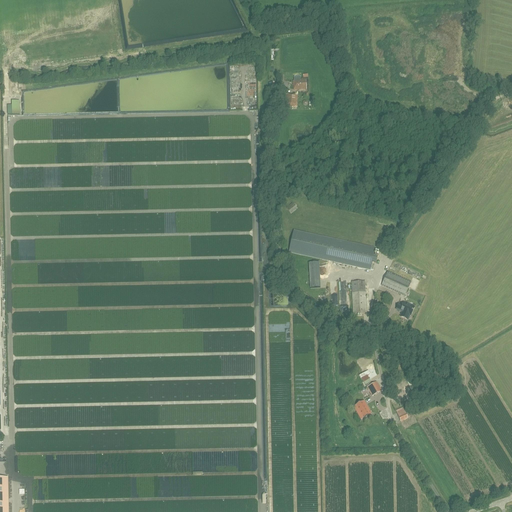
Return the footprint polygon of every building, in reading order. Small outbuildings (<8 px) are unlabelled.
[(297,89),(297,90),(306,89),(306,80),(293,81),(293,89),(297,89)] [(286,95),(286,106),(297,107),(297,95),(286,95)] [(12,101),(12,105),(8,105),(8,115),(20,114),(19,101),(12,101)] [(293,203),(286,208),(291,214),(297,209),(293,203)] [(373,256),(375,248),(294,231),(289,253),(370,270),(372,262),(376,263),(377,257),(373,256)] [(319,263),(309,263),(310,288),(320,288),(319,263)] [(411,283),(388,272),(382,286),(405,296),(411,283)] [(353,314),(366,314),(365,282),(351,282),(353,314)] [(404,303),(403,305),(398,303),(395,310),(401,313),(399,317),(408,321),(410,315),(410,316),(414,308),(404,303)] [(372,385),(367,388),(372,397),(377,394),(372,385)] [(372,405),(377,404),(376,402),(381,401),(380,397),(370,399),(372,405)] [(361,420),(371,414),(364,401),(354,407),(361,420)] [(0,478),(0,511),(8,511),(7,478),(0,478)]
